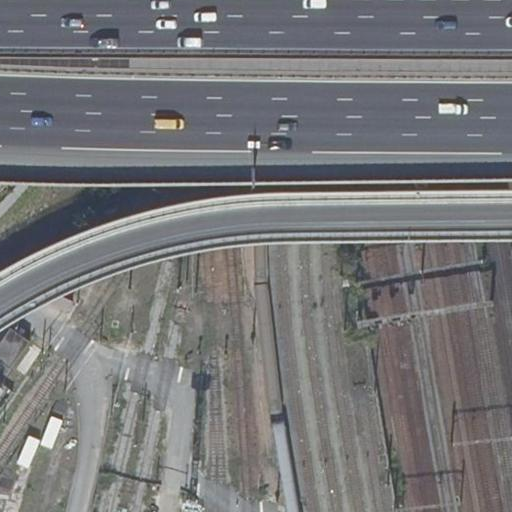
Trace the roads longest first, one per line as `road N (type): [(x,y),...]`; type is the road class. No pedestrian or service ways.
road 1 (motorway): [(0,302),(105,251),(243,216),(511,209)]
road 2 (motorway): [(0,112),(511,118)]
road 3 (motorway): [(511,17),(0,17)]
road 4 (primary): [(0,134),(82,0)]
